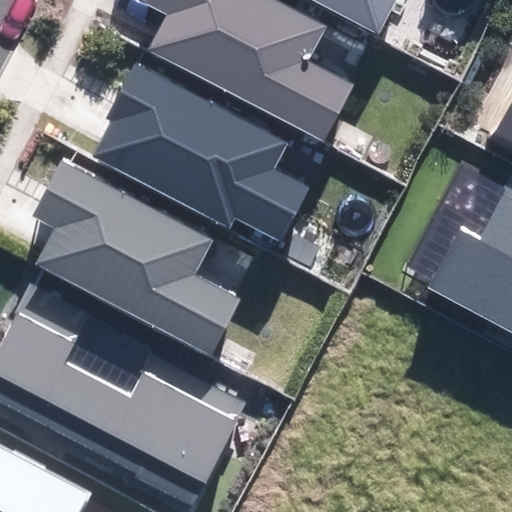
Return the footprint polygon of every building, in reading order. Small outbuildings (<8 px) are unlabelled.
[(325,28),(271,0),(148,0),(171,12),(151,50),(322,139),(350,86),(307,63),(325,28)] [(316,0),(377,31),(392,0),(316,0)] [(285,143),(135,65),(108,117),(116,121),(98,154),(230,223),(234,215),(278,239),(305,188),(271,171),(285,143)] [(511,108),(499,133),(511,140),(511,108)] [(211,241),(63,164),(37,214),(58,225),(38,264),(207,352),(235,300),(192,278),(211,241)] [(458,230),(428,287),(511,330),(511,189),(509,188),(481,241),(458,230)] [(75,343),(19,313),(0,349),(0,404),(192,504),(234,425),(144,378),(131,402),(63,366),(75,343)] [(77,511),(88,492),(0,446),(0,511),(77,511)]
